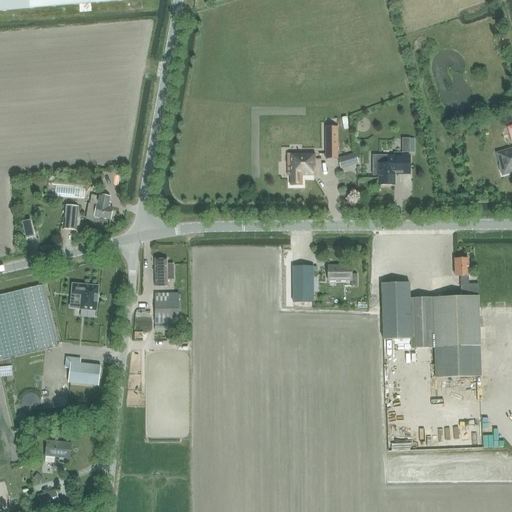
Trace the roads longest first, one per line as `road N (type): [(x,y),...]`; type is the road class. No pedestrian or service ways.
road 1 (unclassified): [(137,235),(511,224)]
road 2 (unclassified): [(107,511),(137,235)]
road 3 (unclassified): [(137,235),(178,0)]
road 4 (unclassified): [(0,270),(137,235)]
